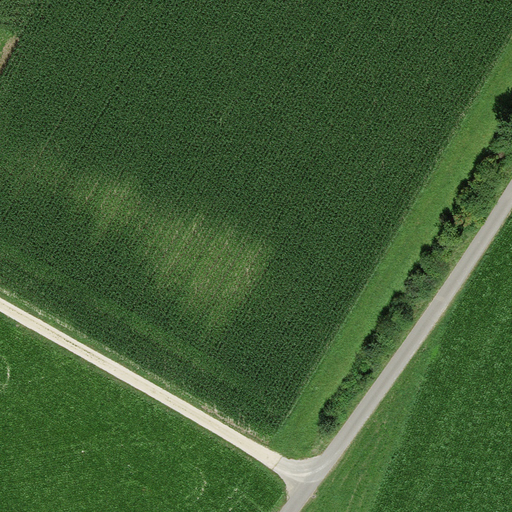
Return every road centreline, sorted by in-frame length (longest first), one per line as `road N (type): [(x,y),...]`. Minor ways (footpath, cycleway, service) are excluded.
road 1 (track): [(511,190),(286,511)]
road 2 (track): [(308,483),(0,308)]
